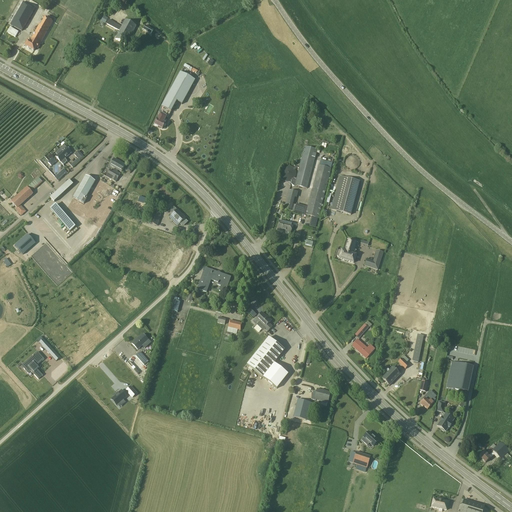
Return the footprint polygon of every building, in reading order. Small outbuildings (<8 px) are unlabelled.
[(35,8),(23,2),(10,25),(22,31),(23,30),(24,27),(25,27),(33,13),(32,13),(34,10),(34,9),(35,8)] [(36,48),(38,49),(53,22),(45,18),(40,26),(39,25),(29,43),(27,42),(25,46),(33,51),(36,48)] [(106,25),(112,28),(120,32),(115,40),(125,46),(130,37),(130,38),(136,27),(125,21),(121,28),(114,24),(109,21),(106,25)] [(18,32),(10,27),(7,33),(15,37),(18,32)] [(144,31),(151,35),(153,31),(147,27),(144,31)] [(161,108),(162,108),(170,113),(171,113),(177,102),(182,105),(195,81),(180,73),(161,108)] [(167,118),(170,113),(162,108),(159,114),(160,115),(155,125),(162,130),(165,124),(163,123),(166,117),(167,118)] [(317,150),(304,147),(300,165),(296,180),(294,179),(293,180),(291,181),(292,181),(291,185),(294,187),(296,187),(296,186),(307,189),(308,188),(309,183),(317,153),(317,150)] [(71,153),(67,148),(59,154),(55,157),(63,166),(67,162),(64,159),(71,153)] [(78,159),(80,161),(84,157),(78,151),(74,155),(78,159)] [(52,158),(47,162),(51,166),(56,162),(52,158)] [(118,170),(121,172),(125,165),(114,159),(110,166),(115,169),(113,172),(110,170),(106,177),(116,182),(120,174),(117,172),(118,170)] [(295,174),(295,173),(294,171),(293,169),(292,168),(291,167),(290,167),(288,166),(287,166),(285,166),(283,167),(282,168),(281,169),(280,169),(279,171),(279,172),(279,174),(279,175),(279,177),(280,178),(281,180),(282,181),(283,181),(285,182),(286,182),(288,182),(289,182),(291,181),(292,180),(293,179),(294,177),(295,176),(295,174)] [(331,169),(318,166),(305,215),(318,219),(331,169)] [(67,173),(65,170),(56,178),(58,181),(67,173)] [(87,198),(96,182),(86,176),(74,197),(85,204),(88,198),(87,198)] [(340,177),(331,210),(351,215),(360,182),(340,177)] [(31,192),(42,182),(38,178),(11,202),(17,209),(33,194),(31,192)] [(54,202),(64,194),(60,189),(50,198),(54,202)] [(296,192),(289,190),(284,210),(291,212),(296,192)] [(144,215),(149,201),(130,194),(125,208),(144,215)] [(179,225),(180,224),(181,226),(184,226),(188,222),(185,219),(186,218),(177,210),(171,217),(179,225)] [(149,224),(157,226),(161,215),(153,212),(149,224)] [(75,227),(65,216),(59,221),(69,232),(75,227)] [(109,265),(122,269),(135,227),(138,228),(133,246),(143,249),(149,227),(123,219),(109,265)] [(278,230),(290,233),(293,225),(280,221),(278,230)] [(165,251),(168,241),(148,234),(144,244),(165,251)] [(37,247),(29,238),(16,249),(24,258),(37,247)] [(341,252),(339,251),(337,257),(339,258),(339,259),(353,263),(356,255),(355,255),(356,251),(355,251),(358,243),(347,240),(344,251),(342,251),(341,252)] [(166,252),(178,256),(181,248),(169,244),(166,252)] [(367,260),(365,266),(378,270),(383,253),(377,251),(374,262),(367,260)] [(166,272),(171,258),(163,256),(158,270),(166,272)] [(80,267),(76,272),(81,276),(85,272),(80,267)] [(219,291),(225,293),(230,278),(205,269),(198,289),(206,293),(211,280),(219,283),(218,285),(221,286),(219,291)] [(180,303),(172,301),(170,310),(177,312),(180,303)] [(253,318),(256,315),(250,310),(248,312),(253,318)] [(272,327),(269,324),(271,321),(266,316),(265,316),(262,313),(255,320),(259,324),(260,322),(265,327),(264,328),(267,332),(272,327)] [(228,328),(238,330),(240,331),(242,324),(230,321),(228,328)] [(364,325),(355,336),(359,339),(368,328),(364,325)] [(148,340),(143,335),(140,338),(139,337),(132,344),(138,350),(148,340)] [(413,362),(419,363),(424,336),(418,335),(413,362)] [(269,338),(247,365),(249,367),(248,369),(251,371),(253,370),(263,378),(285,351),(269,338)] [(49,354),(53,351),(43,340),(39,343),(49,354)] [(352,346),(366,359),(374,349),(370,346),(367,349),(357,340),(352,346)] [(140,353),(136,356),(144,366),(148,362),(140,353)] [(43,376),(38,370),(40,368),(38,366),(45,360),(40,355),(31,363),(29,360),(22,367),(29,374),(32,372),(39,380),(43,376)] [(398,363),(405,370),(409,366),(402,359),(398,363)] [(453,363),(448,388),(468,393),(474,367),(453,363)] [(400,375),(393,368),(382,379),(389,386),(400,375)] [(126,391),(132,398),(137,394),(130,387),(126,391)] [(316,400),(328,403),(330,393),(317,390),(316,392),(313,391),(311,400),(316,401),(316,400)] [(112,401),(118,407),(127,398),(122,392),(112,401)] [(434,404),(430,400),(428,402),(425,399),(420,404),(423,407),(424,406),(427,410),(434,404)] [(298,400),(293,418),(309,421),(314,404),(298,400)] [(445,403),(439,402),(437,411),(443,413),(445,403)] [(454,419),(445,414),(443,418),(442,418),(440,422),(437,427),(446,432),(448,428),(449,428),(452,424),(451,424),(454,419)] [(364,438),(361,441),(367,446),(369,443),(373,447),(378,441),(368,432),(364,438)] [(496,447),(492,451),(493,452),(501,460),(509,452),(501,443),(496,447)] [(489,456),(493,452),(492,451),(490,448),(487,450),(489,451),(486,454),(484,452),(479,457),(485,463),(490,458),(489,456)] [(353,462),(352,464),(354,464),(366,468),(367,468),(371,457),(356,452),(356,454),(353,462)] [(431,507),(446,511),(448,503),(443,502),(444,500),(438,498),(437,500),(433,499),(431,507)] [(482,511),(484,508),(485,506),(464,499),(459,511),(482,511)]
